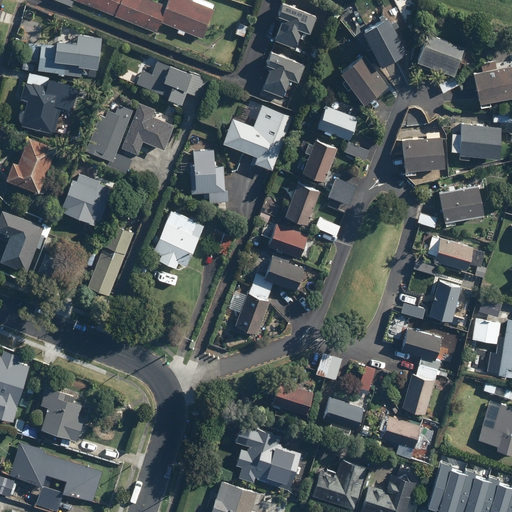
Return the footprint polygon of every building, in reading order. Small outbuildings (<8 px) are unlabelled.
[(80,0),(158,30),(162,19),(205,36),(217,6),(200,0),(169,0),(168,3),(159,0),(80,0)] [(320,13),(291,0),(285,0),(279,14),(285,17),(276,37),(297,46),(306,26),(313,29),(320,13)] [(384,64),(410,50),(390,14),(364,28),(384,64)] [(101,65),(105,32),(81,29),(80,38),(61,36),(60,41),(44,39),(40,68),(84,74),(85,63),(101,65)] [(467,45),(428,31),(419,58),(457,72),(467,45)] [(309,60),(273,47),(266,65),(271,67),(263,84),(286,93),(293,75),(302,78),(309,60)] [(367,100),(390,84),(367,52),(344,69),(367,100)] [(137,82),(185,100),(196,71),(159,58),(154,71),(143,67),(137,82)] [(511,61),(476,70),(483,100),(511,93),(511,61)] [(440,82),(444,91),(463,82),(459,74),(440,82)] [(23,120),(54,129),(65,88),(27,78),(23,95),(30,97),(23,120)] [(168,145),(177,122),(155,113),(158,106),(141,100),(124,144),(141,151),(146,137),(168,145)] [(115,159),(135,108),(120,102),(117,110),(109,107),(107,114),(102,112),(88,149),(115,159)] [(360,115),(326,103),(318,125),(351,138),(360,115)] [(511,110),(494,110),(494,120),(511,121),(511,110)] [(257,160),(275,166),(286,136),(235,117),(226,140),(260,153),(257,160)] [(503,151),(504,123),(463,122),(463,150),(503,151)] [(447,162),(444,133),(405,137),(408,166),(447,162)] [(43,189),(59,146),(31,135),(21,160),(16,158),(9,177),(43,189)] [(339,145),(316,137),(304,170),(328,178),(339,145)] [(367,157),(371,148),(350,140),(346,150),(367,157)] [(211,201),(230,199),(229,187),(227,188),(225,163),(219,164),(217,146),(194,148),(195,159),(190,160),(193,192),(210,190),(211,201)] [(73,176),(61,208),(101,223),(115,185),(81,173),(79,179),(73,176)] [(351,203),(359,184),(337,175),(329,194),(351,203)] [(322,188),(299,180),(287,213),(311,221),(322,188)] [(486,210),(480,182),(442,190),(448,218),(486,210)] [(30,267),(47,224),(5,208),(0,219),(0,234),(10,239),(3,257),(30,267)] [(155,249),(189,263),(207,223),(173,208),(155,249)] [(126,210),(122,219),(133,224),(137,215),(126,210)] [(436,224),(439,215),(421,210),(418,220),(436,224)] [(339,233),(342,223),(320,215),(316,225),(339,233)] [(311,232),(277,220),(269,243),(303,255),(311,232)] [(90,283),(111,291),(136,230),(115,221),(90,283)] [(210,245),(227,252),(235,234),(217,227),(210,245)] [(477,245),(443,234),(436,257),(470,268),(477,245)] [(66,260),(46,252),(39,270),(59,278),(66,260)] [(307,266),(274,253),(265,275),(276,280),(299,289),(307,266)] [(415,266),(437,272),(439,262),(418,256),(415,266)] [(250,290),(268,298),(276,280),(265,275),(257,272),(250,290)] [(465,285),(441,278),(431,311),(454,318),(465,285)] [(250,290),(249,290),(236,322),(257,331),(270,299),(268,298),(250,290)] [(427,306),(404,300),(402,310),(424,316),(427,306)] [(511,316),(509,316),(506,334),(500,333),(501,320),(476,317),(474,336),(499,341),(498,345),(505,346),(504,353),(502,353),(503,348),(497,347),(496,352),(475,349),(472,366),(484,367),(483,371),(489,371),(489,368),(501,370),(501,371),(511,372),(511,316)] [(444,336),(409,325),(402,348),(423,355),(437,359),(444,336)] [(0,413),(17,418),(33,361),(21,358),(22,354),(6,349),(4,355),(0,354),(0,413)] [(337,378),(344,356),(324,350),(317,372),(337,378)] [(437,359),(423,355),(418,372),(436,377),(441,358),(437,359)] [(370,391),(376,366),(366,364),(360,388),(370,391)] [(418,372),(413,371),(403,404),(427,412),(436,377),(418,372)] [(282,378),(274,400),(309,412),(316,389),(282,378)] [(511,387),(485,380),(482,389),(511,397),(511,387)] [(79,436),(88,413),(81,410),(85,401),(49,388),(44,402),(53,405),(46,424),(79,436)] [(367,404),(332,394),(325,417),(360,427),(367,404)] [(511,403),(490,397),(479,437),(500,443),(499,447),(511,450),(511,403)] [(424,423),(390,412),(383,435),(417,446),(424,423)] [(257,474),(290,486),(303,449),(280,442),(283,434),(253,423),(247,441),(243,444),(237,461),(245,464),(242,473),(256,478),(257,474)] [(64,490),(96,500),(106,468),(21,443),(13,472),(46,482),(49,472),(68,477),(64,490)] [(368,464),(341,456),(337,471),(323,467),(315,492),(356,504),(368,464)] [(511,511),(511,479),(442,458),(429,501),(465,511),(511,511)] [(408,511),(419,478),(394,471),(390,485),(371,480),(363,507),(380,511),(408,511)] [(15,478),(0,473),(0,488),(11,492),(15,478)] [(264,504),(268,491),(223,477),(213,510),(218,511),(263,511),(266,505),(264,504)]
